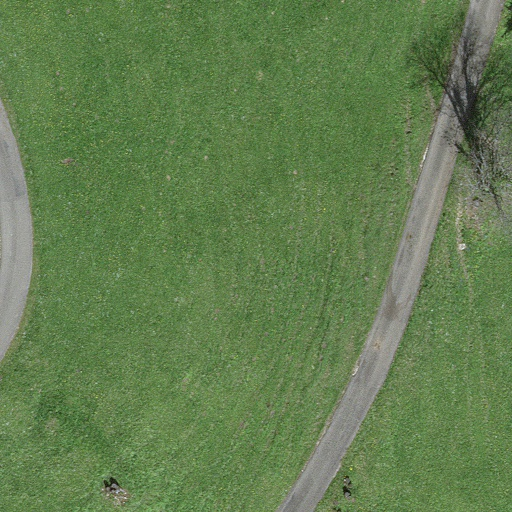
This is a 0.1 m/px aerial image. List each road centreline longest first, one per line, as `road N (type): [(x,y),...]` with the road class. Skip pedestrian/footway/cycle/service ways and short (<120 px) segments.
road 1 (unclassified): [(292,511),(341,440),(395,317),(490,0)]
road 2 (unclassified): [(0,133),(23,215),(24,258),(0,330)]
